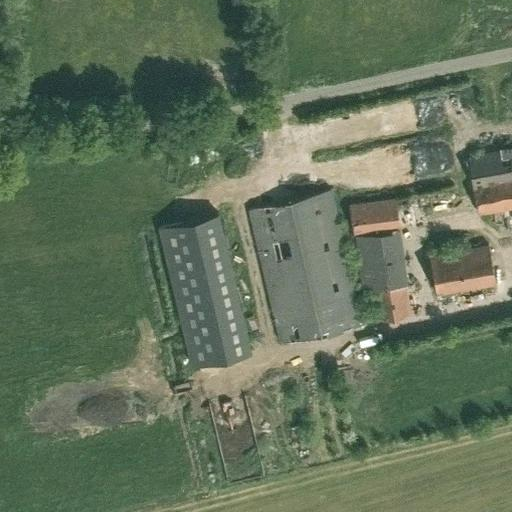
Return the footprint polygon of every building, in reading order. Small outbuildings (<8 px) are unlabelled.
[(478,212),(511,206),(511,147),(468,155),(478,212)] [(249,209),(281,342),(361,323),(328,189),(249,209)] [(354,233),(399,227),(395,197),(349,203),(354,233)] [(253,350),(222,209),(159,223),(189,364),(253,350)] [(488,242),(429,253),(436,292),(495,282),(488,242)] [(405,280),(372,285),(378,317),(410,312),(405,280)]
